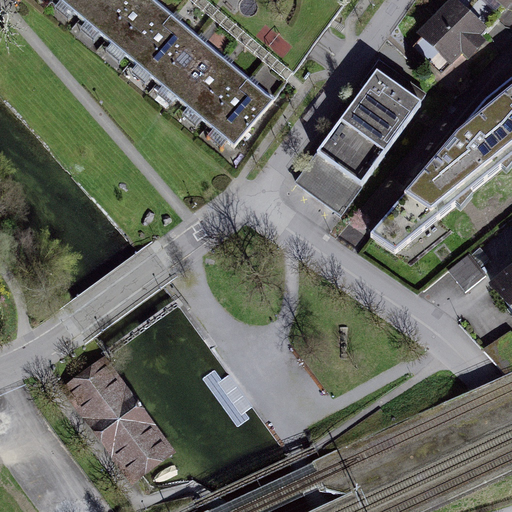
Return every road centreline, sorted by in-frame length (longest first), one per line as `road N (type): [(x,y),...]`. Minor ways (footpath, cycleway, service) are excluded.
road 1 (residential): [(247,202),(0,371)]
road 2 (residential): [(247,202),(404,0)]
